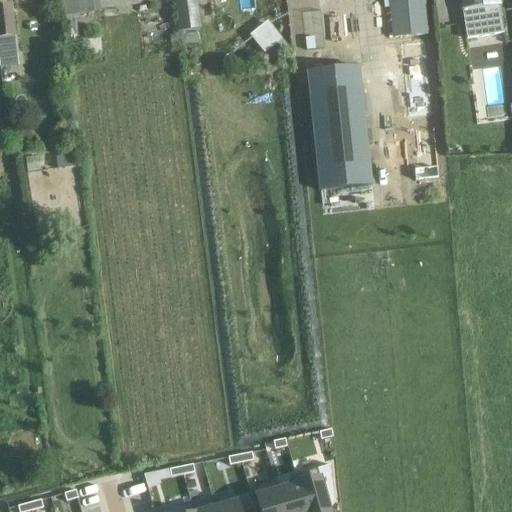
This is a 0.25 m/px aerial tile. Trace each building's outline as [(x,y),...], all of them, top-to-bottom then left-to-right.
[(59,0),(61,17),(100,13),(98,0),(59,0)] [(196,0),(173,0),(176,15),(197,12),(196,0)] [(386,0),(389,36),(425,35),(423,0),(386,0)] [(498,0),(459,0),(463,24),(465,38),(503,32),(501,18),(498,0)] [(11,6),(0,7),(0,69),(17,68),(14,37),(15,37),(11,6)] [(319,11),(302,13),(305,50),(323,48),(319,11)] [(435,110),(428,43),(400,46),(407,113),(435,110)] [(359,70),(307,75),(319,195),(371,189),(359,70)] [(73,170),(72,157),(56,159),(57,172),(73,170)] [(330,431),(319,434),(320,441),(332,439),(330,431)] [(285,440),(273,443),(274,451),(286,448),(285,440)] [(251,454),(239,457),(241,464),(253,462),(251,454)] [(239,457),(228,459),(229,467),(241,464),(239,457)] [(192,466),(181,469),(182,477),(194,474),(192,466)] [(181,469),(169,471),(170,479),(182,477),(181,469)] [(317,470),(294,477),(297,486),(304,511),(328,511),(319,480),(317,470)] [(275,482),(273,483),(281,511),(304,511),(297,486),(278,491),(275,482)] [(281,511),(273,483),(253,489),(255,498),(259,511),(281,511)] [(75,492),(64,496),(66,503),(77,500),(75,493),(75,492)] [(213,500),(192,506),(193,511),(216,511),(216,509),(213,500)] [(40,502),(29,505),(30,511),(33,511),(42,509),(40,502)] [(238,511),(236,503),(216,509),(216,511),(238,511)]
